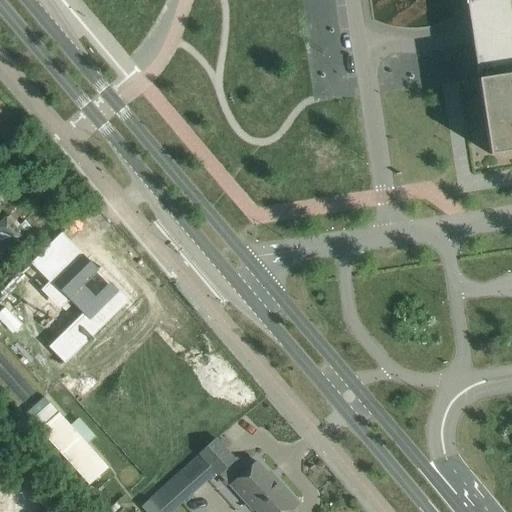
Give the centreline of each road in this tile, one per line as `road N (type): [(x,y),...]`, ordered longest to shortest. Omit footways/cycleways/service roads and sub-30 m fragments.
road 1 (tertiary): [(0,5),(240,289)]
road 2 (tertiary): [(259,274),(28,0)]
road 3 (tertiary): [(458,511),(351,382)]
road 4 (tertiary): [(321,387),(424,511)]
road 5 (unclassified): [(456,378),(463,352),(445,228)]
road 6 (unclassified): [(346,244),(354,328),(398,374)]
road 7 (tertiary): [(351,382),(259,274)]
road 8 (tertiary): [(240,289),(321,387)]
road 9 (unclassified): [(446,470),(449,426),(460,404),(511,386)]
